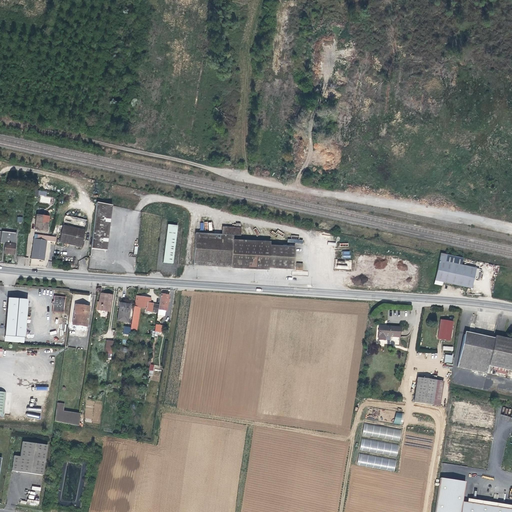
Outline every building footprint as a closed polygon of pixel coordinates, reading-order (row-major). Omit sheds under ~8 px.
[(112,205),(96,202),(90,249),(106,251),(112,205)] [(48,216),(36,216),(35,230),(47,231),(48,216)] [(176,225),(167,224),(162,262),(172,263),(176,225)] [(57,239),(56,243),(59,244),(59,242),(82,248),(83,241),(82,241),(84,230),(62,225),(59,239),(57,239)] [(1,231),(1,232),(0,241),(0,242),(5,243),(4,253),(14,254),(16,233),(15,233),(1,231)] [(195,233),(194,236),(193,265),(267,269),(268,268),(273,268),(277,246),(270,246),(270,243),(233,240),(233,236),(195,233)] [(56,237),(51,236),(34,235),(31,259),(33,259),(39,260),(43,260),(46,241),(55,242),(56,237)] [(277,246),(273,268),(293,269),(294,247),(277,246)] [(441,253),(439,260),(461,265),(463,258),(441,253)] [(439,260),(436,276),(440,277),(472,284),(476,268),(461,265),(439,260)] [(472,284),(440,277),(439,284),(442,285),(443,282),(471,288),(472,284)] [(111,295),(100,293),(98,310),(109,311),(111,295)] [(158,309),(164,310),(166,310),(168,294),(160,293),(159,304),(158,309)] [(133,309),(139,310),(139,307),(145,307),(145,311),(157,312),(158,309),(159,304),(150,302),(150,300),(147,300),(148,297),(136,295),(135,306),(133,306),(133,309)] [(64,297),(53,296),(52,311),(63,312),(64,297)] [(4,336),(23,337),(26,300),(7,298),(4,336)] [(120,302),(117,320),(128,322),(130,304),(120,302)] [(72,324),(87,327),(90,310),(85,309),(85,307),(74,306),(72,324)] [(130,329),(135,330),(139,310),(133,309),(130,329)] [(439,320),(439,327),(437,339),(449,340),(452,322),(439,320)] [(399,327),(378,325),(377,339),(384,340),(384,336),(399,337),(399,327)] [(511,339),(494,336),(493,341),(491,341),(492,338),(487,337),(487,340),(476,338),(477,335),(473,334),(472,337),(463,335),(456,367),(486,373),(487,366),(492,367),(492,369),(495,370),(496,368),(511,371),(511,339)] [(105,349),(112,350),(114,340),(107,339),(105,349)] [(444,363),(452,363),(453,355),(445,354),(444,363)] [(416,377),(413,403),(432,406),(435,380),(416,377)] [(435,380),(432,406),(438,407),(441,381),(435,380)] [(57,400),(53,421),(78,426),(80,413),(62,410),(64,401),(57,400)] [(394,424),(400,425),(402,413),(396,412),(394,424)] [(362,436),(400,440),(402,429),(364,425),(362,436)] [(399,444),(361,439),(360,451),(397,456),(399,444)] [(45,444),(15,440),(12,471),(42,475),(45,444)] [(396,459),(359,454),(357,466),(395,471),(396,459)] [(511,511),(511,509),(461,502),(464,482),(439,479),(433,511),(511,511)]
